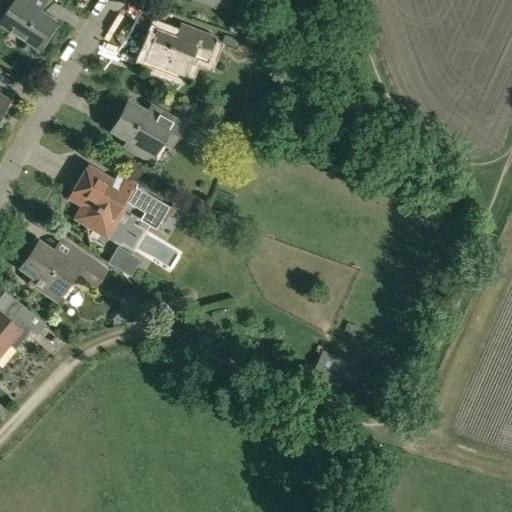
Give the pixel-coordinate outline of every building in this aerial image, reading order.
[(54,21),(55,19),(29,2),(29,0),(8,0),(12,2),(0,19),(0,20),(38,46),(42,48),(58,24),(54,21)] [(207,58),(215,35),(186,24),(181,37),(158,28),(146,60),(184,76),(193,53),(207,58)] [(172,145),(184,122),(160,109),(157,115),(128,99),(112,128),(140,144),(137,151),(151,159),(162,139),(172,145)] [(115,220),(127,200),(144,210),(140,217),(156,227),(169,204),(124,177),(119,186),(89,168),(75,191),(87,198),(75,217),(102,232),(111,217),(115,220)] [(39,239),(36,244),(33,242),(20,260),(23,262),(20,265),(34,275),(31,280),(56,298),(74,273),(94,287),(107,269),(71,244),(63,256),(39,239)] [(0,353),(9,343),(16,348),(32,329),(37,334),(46,323),(23,303),(10,319),(0,310),(0,353)] [(311,375),(337,387),(349,361),(323,349),(311,375)]
